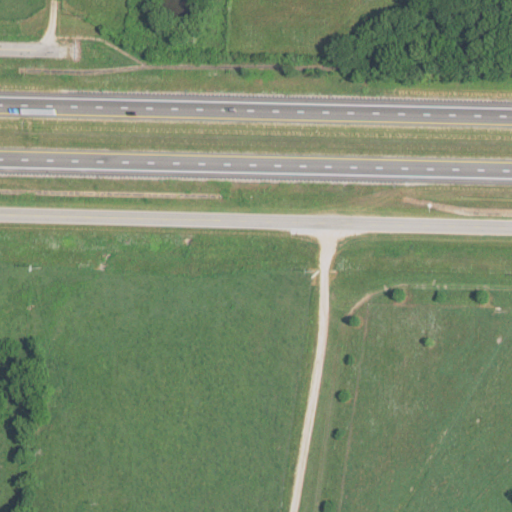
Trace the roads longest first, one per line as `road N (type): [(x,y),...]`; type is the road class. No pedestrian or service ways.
road 1 (motorway): [(0,161),(511,173)]
road 2 (motorway): [(511,118),(0,107)]
road 3 (tertiary): [(511,228),(0,217)]
